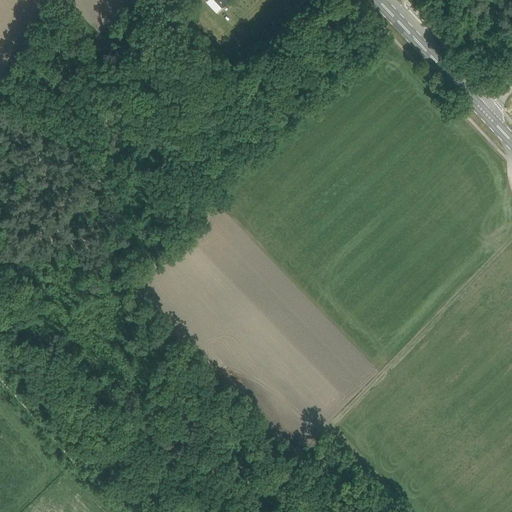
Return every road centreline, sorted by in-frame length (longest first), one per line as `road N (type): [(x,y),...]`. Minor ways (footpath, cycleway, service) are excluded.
road 1 (track): [(299,458),(511,241)]
road 2 (primary): [(488,113),(380,0)]
